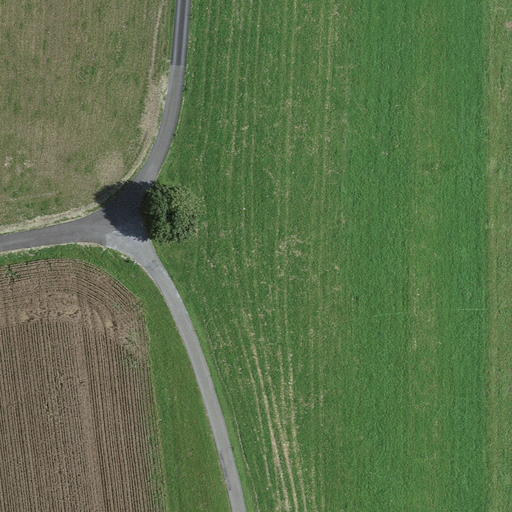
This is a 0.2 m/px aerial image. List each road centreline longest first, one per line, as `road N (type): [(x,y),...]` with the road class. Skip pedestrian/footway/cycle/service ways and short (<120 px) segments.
road 1 (unclassified): [(238,511),(197,355),(166,282),(128,226)]
road 2 (unclassified): [(128,226),(170,124),(184,0)]
road 3 (unclassified): [(128,226),(0,242)]
